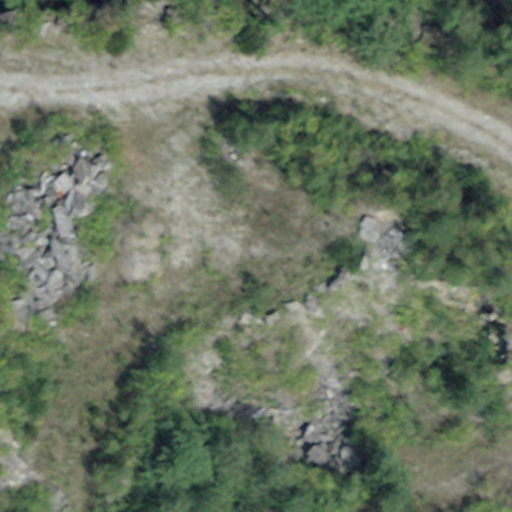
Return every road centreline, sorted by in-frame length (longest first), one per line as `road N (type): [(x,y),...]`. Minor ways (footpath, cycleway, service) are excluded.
road 1 (track): [(511,158),(461,122),(320,77),(131,90),(0,64)]
road 2 (track): [(131,90),(135,131),(100,290),(43,468),(51,511)]
